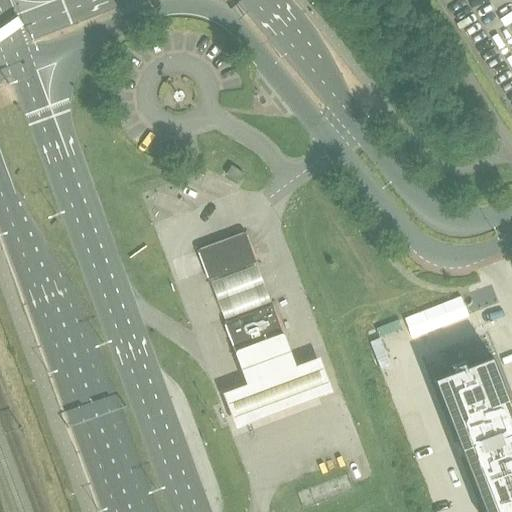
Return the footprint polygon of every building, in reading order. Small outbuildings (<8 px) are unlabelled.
[(238,182),(243,174),(231,166),(226,174),(238,182)] [(253,217),(242,221),(246,232),(257,228),(253,217)] [(230,237),(228,230),(211,236),(213,243),(230,237)] [(260,231),(205,251),(221,293),(275,272),(260,231)] [(305,346),(235,372),(259,436),(328,410),(305,346)] [(511,511),(511,410),(492,358),(434,381),(485,511),(511,511)] [(356,434),(345,438),(351,453),(362,449),(356,434)] [(363,452),(354,456),(358,468),(368,464),(363,452)]
